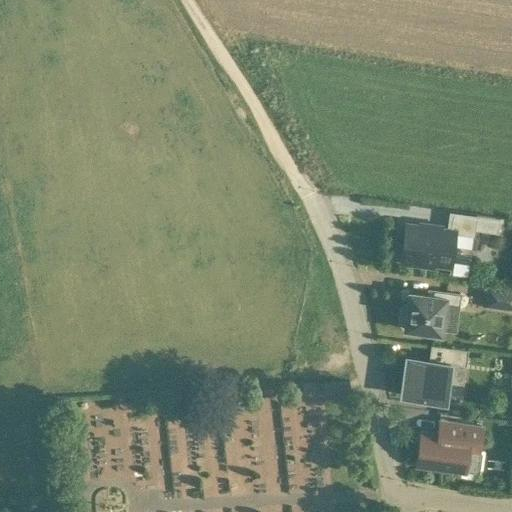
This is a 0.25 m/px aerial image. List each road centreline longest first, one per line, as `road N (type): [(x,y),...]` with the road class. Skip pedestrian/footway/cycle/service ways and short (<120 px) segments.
road 1 (residential): [(394,497),(342,269),(309,196)]
road 2 (track): [(309,196),(189,0)]
